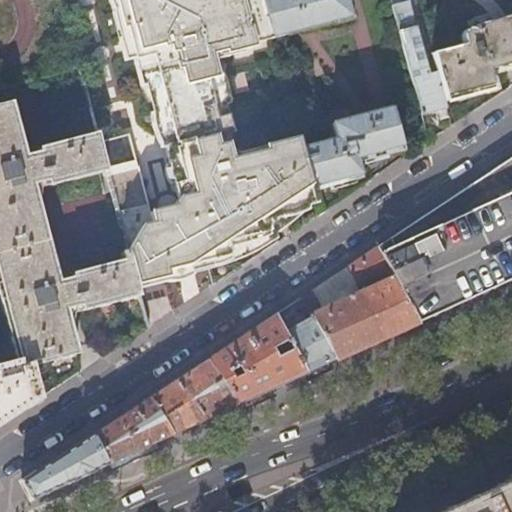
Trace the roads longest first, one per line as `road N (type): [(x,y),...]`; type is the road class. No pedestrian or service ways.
road 1 (residential): [(0,460),(511,128)]
road 2 (primary): [(511,357),(131,511)]
road 3 (primary): [(271,511),(511,401)]
